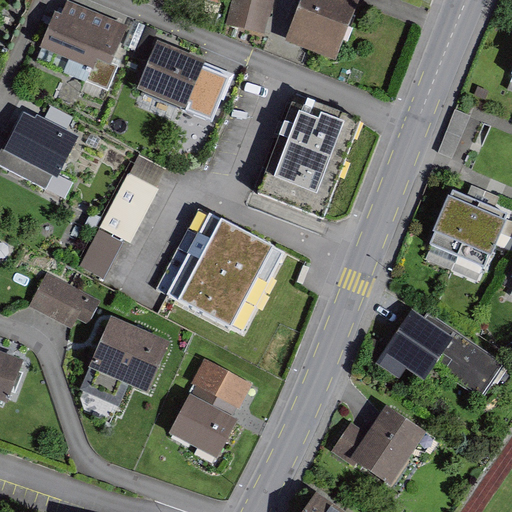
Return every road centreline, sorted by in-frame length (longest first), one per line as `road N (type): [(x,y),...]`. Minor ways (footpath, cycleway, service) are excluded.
road 1 (tertiary): [(414,128),(313,392),(255,511)]
road 2 (residential): [(414,128),(106,0)]
road 3 (residential): [(215,511),(88,460),(39,342),(0,324)]
road 4 (residential): [(138,511),(0,465)]
road 5 (tertiary): [(466,0),(414,128)]
